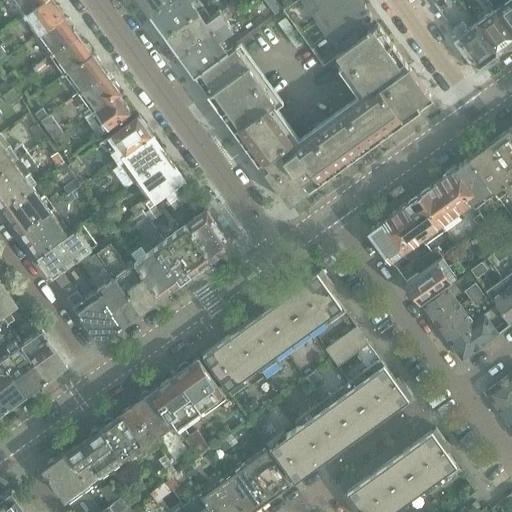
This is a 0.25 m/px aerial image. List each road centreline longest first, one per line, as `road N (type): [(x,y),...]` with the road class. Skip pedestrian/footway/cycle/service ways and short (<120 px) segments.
road 1 (residential): [(276,253),(98,0)]
road 2 (tertiary): [(97,379),(276,253)]
road 3 (residential): [(459,387),(334,210)]
road 4 (tertiary): [(334,210),(478,109)]
road 5 (residential): [(97,379),(0,241)]
road 6 (residential): [(478,109),(399,0)]
